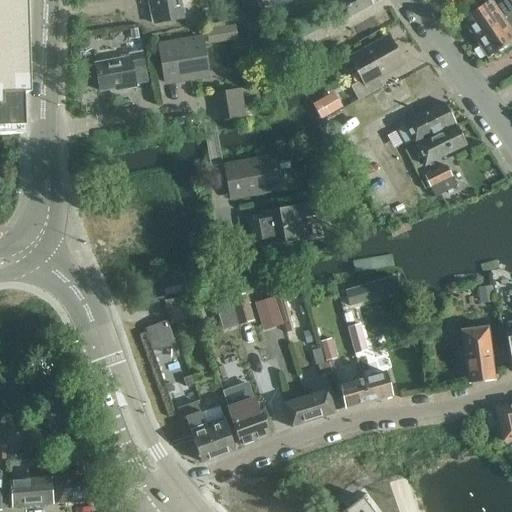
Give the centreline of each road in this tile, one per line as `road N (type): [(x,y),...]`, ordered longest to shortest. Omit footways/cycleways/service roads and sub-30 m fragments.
road 1 (residential): [(511,389),(306,436),(175,493)]
road 2 (tertiary): [(175,493),(140,442),(78,294),(33,247)]
road 3 (tertiary): [(33,247),(47,209),(49,0)]
